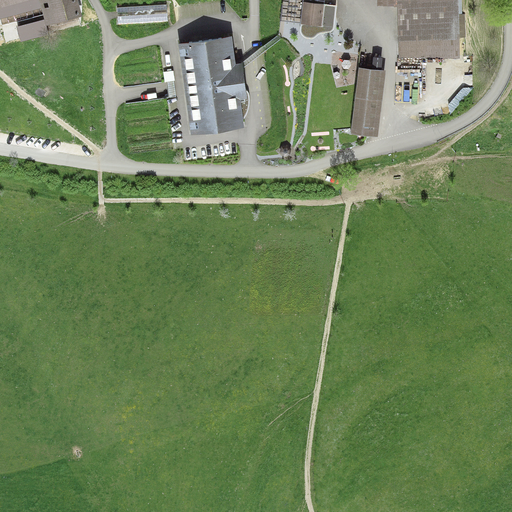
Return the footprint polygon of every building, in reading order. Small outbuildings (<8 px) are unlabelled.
[(75,11),(71,0),(0,0),(0,5),(17,0),(40,0),(46,19),(75,11)] [(399,4),(401,55),(459,53),(456,0),(381,0),(382,4),(399,4)] [(326,5),(303,3),(301,24),(324,26),(326,5)] [(118,9),(119,22),(168,21),(168,7),(118,9)] [(183,44),(193,129),(238,124),(228,39),(183,44)] [(383,72),(360,69),(352,131),(375,134),(383,72)]
